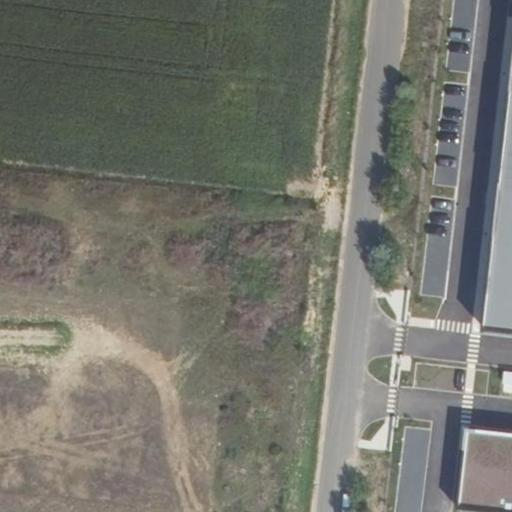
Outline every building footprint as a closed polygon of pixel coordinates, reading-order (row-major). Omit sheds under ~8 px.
[(511,331),(511,111),(489,329),(511,331)] [(464,393),(467,369),(416,363),(414,387),(464,393)] [(487,396),(489,372),(476,371),(474,395),(487,396)] [(511,372),(505,372),(503,392),(511,393),(511,372)] [(511,511),(511,433),(469,429),(460,507),(502,511),(511,511)]
